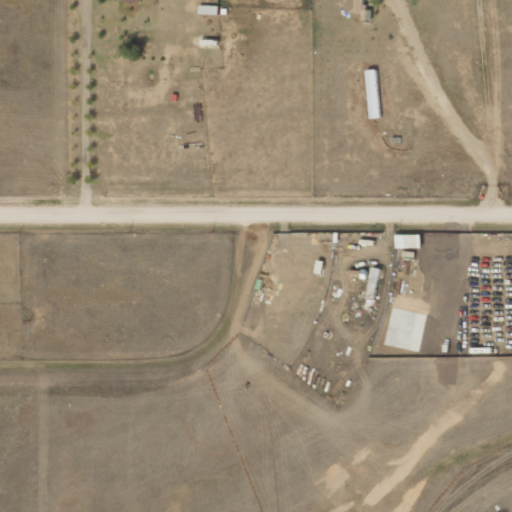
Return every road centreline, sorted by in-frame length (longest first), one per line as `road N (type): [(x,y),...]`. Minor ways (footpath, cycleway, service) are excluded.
road 1 (residential): [(0,211),(511,210)]
road 2 (residential): [(456,511),(425,211)]
